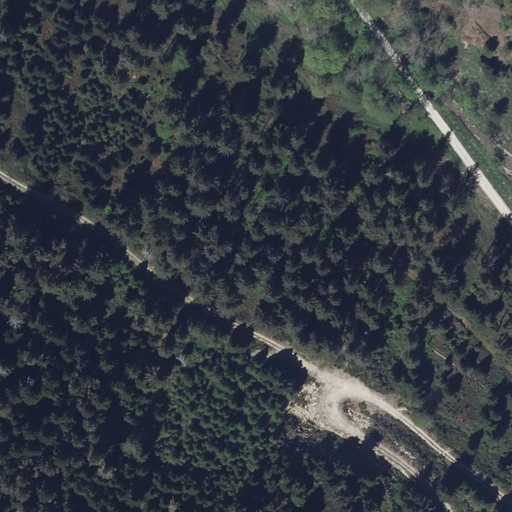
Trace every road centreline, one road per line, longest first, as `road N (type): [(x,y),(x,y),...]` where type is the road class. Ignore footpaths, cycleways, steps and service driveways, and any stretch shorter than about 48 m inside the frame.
road 1 (track): [(511,505),(377,399),(181,288),(105,225),(0,168)]
road 2 (track): [(0,274),(241,350),(281,340)]
road 3 (track): [(348,0),(511,222)]
road 4 (track): [(451,511),(430,478),(331,417),(334,378)]
